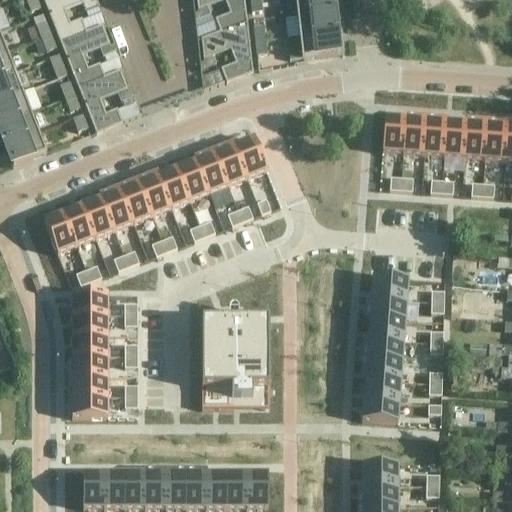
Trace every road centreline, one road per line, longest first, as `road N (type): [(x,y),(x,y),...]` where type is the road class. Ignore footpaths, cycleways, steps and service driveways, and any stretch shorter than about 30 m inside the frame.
road 1 (residential): [(39,511),(38,339),(0,230)]
road 2 (residential): [(175,412),(175,294),(310,241)]
road 3 (residential): [(0,203),(165,136)]
road 4 (residential): [(310,241),(257,102)]
road 5 (residential): [(112,0),(165,136)]
road 6 (residential): [(370,79),(511,86)]
